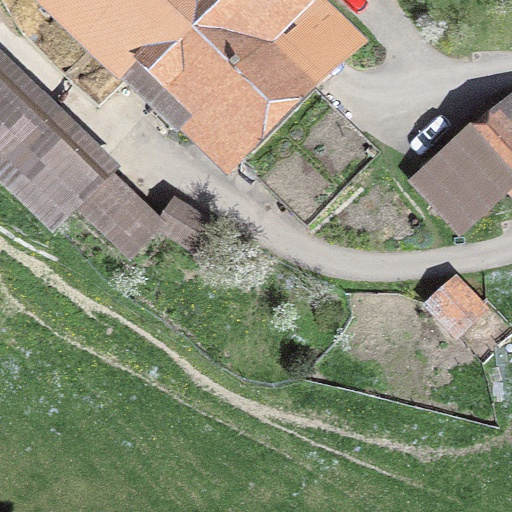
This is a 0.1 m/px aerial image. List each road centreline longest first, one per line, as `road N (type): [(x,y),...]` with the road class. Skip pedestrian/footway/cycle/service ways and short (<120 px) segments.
road 1 (track): [(511,262),(425,275),(359,271),(292,241),(250,203),(127,144),(0,34)]
road 2 (track): [(383,105),(511,87)]
